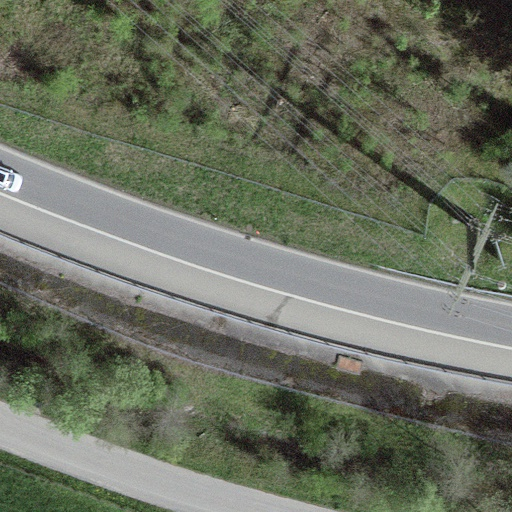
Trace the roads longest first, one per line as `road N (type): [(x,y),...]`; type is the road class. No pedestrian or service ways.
road 1 (motorway): [(0,173),(278,272),(511,328)]
road 2 (motorway): [(0,26),(511,116)]
road 3 (unclassified): [(0,410),(312,511)]
